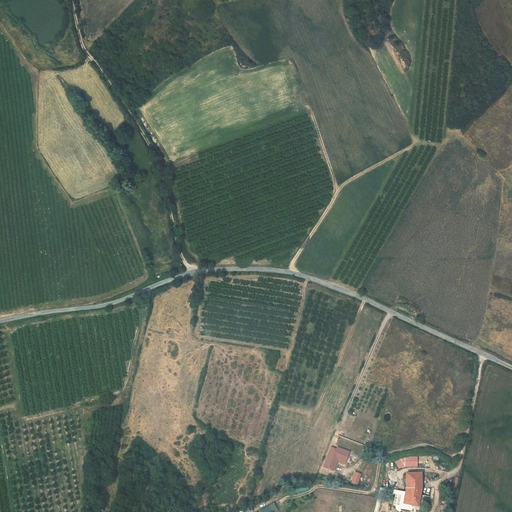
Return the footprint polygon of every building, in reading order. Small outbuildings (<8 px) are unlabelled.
[(337,446),(336,449),(331,447),(323,467),(333,471),(337,461),(345,464),(350,451),(337,446)] [(399,469),(402,467),(403,468),(405,467),(417,467),(417,457),(405,457),(405,458),(401,459),(395,461),(399,469)] [(361,474),(354,472),(351,482),(357,484),(361,474)] [(407,493),(405,504),(416,506),(420,491),(420,481),(420,473),(414,473),(406,473),(406,482),(405,492),(407,493)] [(274,502),(254,511),(270,511),(277,509),(274,502)]
